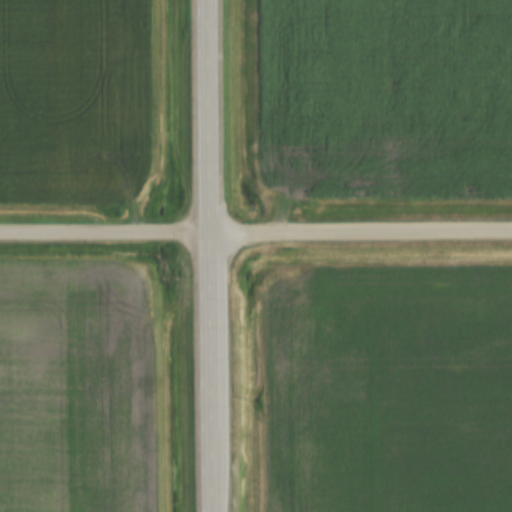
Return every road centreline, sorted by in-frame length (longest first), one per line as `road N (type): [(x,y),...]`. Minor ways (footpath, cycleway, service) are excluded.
road 1 (primary): [(216,511),(212,0)]
road 2 (tertiary): [(214,234),(511,232)]
road 3 (residential): [(0,233),(214,234)]
